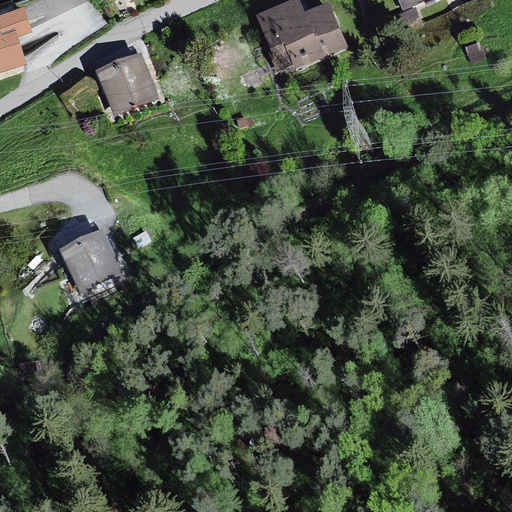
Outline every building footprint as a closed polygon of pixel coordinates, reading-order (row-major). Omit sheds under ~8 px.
[(300,0),(290,0),(257,14),(280,70),(344,44),(328,5),(306,14),(300,0)] [(398,0),(403,10),(424,0),(398,0)] [(0,69),(23,63),(18,33),(32,29),(25,8),(0,16),(0,69)] [(98,75),(114,115),(158,97),(141,57),(98,75)] [(102,234),(61,254),(80,293),(121,274),(102,234)]
